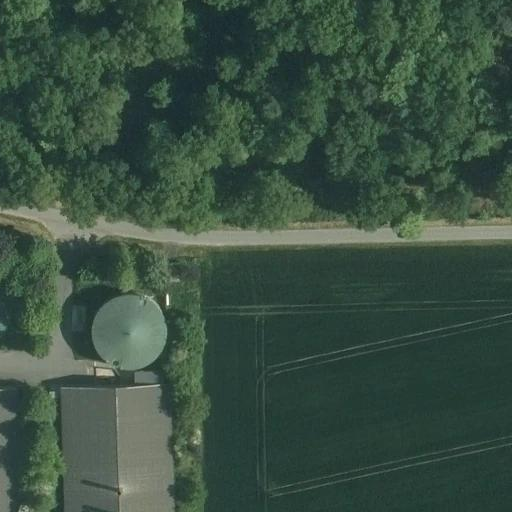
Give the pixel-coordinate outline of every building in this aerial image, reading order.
[(179,263),(167,263),(168,281),(180,281),(179,263)] [(0,336),(3,334),(7,328),(10,322),(12,315),(12,308),(11,301),(8,294),(4,289),(0,285),(0,336)] [(101,306),(97,311),(94,318),(93,325),(93,332),(94,339),(96,345),(100,351),(104,357),(110,361),(116,364),(123,366),(130,367),(137,366),(144,364),(150,361),(155,356),(160,351),(163,345),(166,338),(167,331),(166,324),(165,317),(162,311),(158,305),(152,301),(146,297),(140,294),(133,293),(126,293),(119,294),(112,297),(107,301),(101,306)] [(171,511),(168,384),(63,388),(67,511),(171,511)] [(19,511),(15,388),(0,388),(0,511),(19,511)]
